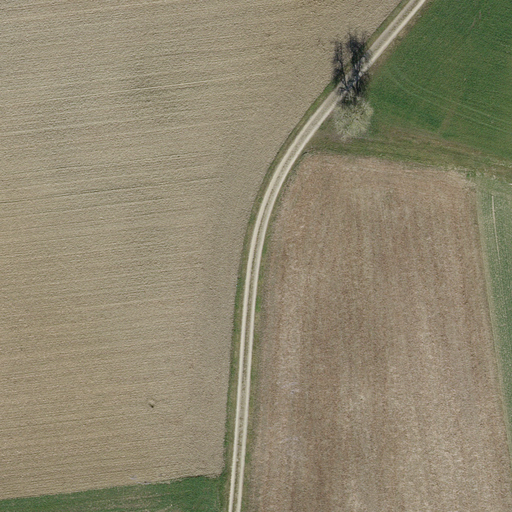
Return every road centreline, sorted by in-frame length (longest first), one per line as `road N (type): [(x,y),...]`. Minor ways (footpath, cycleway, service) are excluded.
road 1 (track): [(234,511),(251,270),(269,193),(311,122),(417,0)]
road 2 (track): [(311,122),(511,166)]
